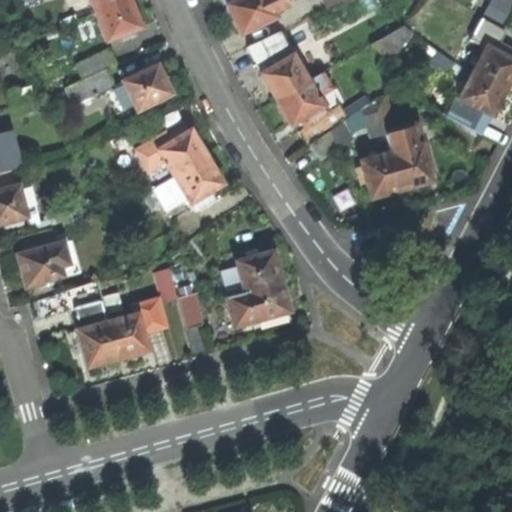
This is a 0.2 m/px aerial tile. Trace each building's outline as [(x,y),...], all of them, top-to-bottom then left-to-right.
[(87,0),(93,13),(126,1),(125,0),(87,0)] [(238,34),(272,18),(270,14),(286,7),(282,0),(220,0),(230,19),(238,34)] [(324,0),(328,8),(344,0),(324,0)] [(491,0),(483,16),(496,23),(500,25),(511,3),(506,0),(491,0)] [(126,1),(93,13),(103,41),(136,28),(132,16),(126,1)] [(390,10),(362,26),(371,44),(401,27),(390,10)] [(489,38),(511,49),(511,31),(500,25),(496,23),(489,38)] [(410,34),(401,27),(371,44),(368,46),(386,61),(410,34)] [(254,67),(286,51),(277,33),(245,48),(254,67)] [(469,41),(456,65),(502,89),(510,74),(511,70),(511,55),(488,42),(485,48),(484,47),(483,48),(469,41)] [(447,69),(452,63),(435,51),(428,60),(441,69),(443,66),(447,69)] [(75,67),(81,80),(104,70),(114,65),(108,52),(75,67)] [(263,83),(273,100),(304,82),(289,57),(258,74),(263,83)] [(456,65),(445,85),(460,93),(446,119),(455,124),(478,135),(483,124),(481,123),(485,114),(488,116),(494,105),(502,89),(456,65)] [(119,85),(103,92),(115,115),(130,107),(133,112),(167,96),(159,79),(153,67),(118,84),(119,85)] [(81,80),(61,89),(68,104),(111,85),(104,70),(81,80)] [(297,132),(305,144),(337,124),(346,118),(320,73),(304,82),(273,100),(283,117),(288,125),(298,119),(303,127),(297,132)] [(10,105),(30,99),(27,89),(8,94),(10,105)] [(372,138),(383,135),(375,108),(373,101),(346,118),(337,124),(343,135),(367,124),(372,138)] [(30,103),(19,106),(21,114),(33,111),(30,103)] [(375,108),(383,135),(393,132),(386,105),(375,108)] [(469,151),(478,135),(455,124),(447,139),(469,151)] [(162,135),(132,152),(145,173),(140,177),(148,191),(202,158),(191,141),(186,132),(184,134),(180,127),(163,137),(162,135)] [(318,161),(345,143),(335,127),(308,145),(318,161)] [(383,137),(387,154),(397,191),(416,186),(428,183),(423,164),(429,163),(424,145),(418,146),(413,129),(383,137)] [(0,174),(9,172),(18,169),(8,132),(0,134),(0,174)] [(378,197),(397,191),(387,154),(358,163),(359,167),(353,168),(357,186),(364,184),(368,199),(378,197)] [(209,171),(202,158),(148,191),(139,196),(149,212),(158,206),(162,214),(183,201),(190,212),(210,199),(207,193),(218,186),(209,171)] [(13,187),(9,172),(0,174),(0,223),(3,223),(5,230),(19,226),(18,219),(33,215),(25,184),(13,187)] [(76,210),(55,216),(59,225),(79,219),(76,210)] [(99,231),(113,227),(104,212),(94,215),(99,231)] [(43,230),(59,225),(55,216),(40,221),(43,230)] [(49,247),(45,231),(15,239),(19,255),(13,257),(17,274),(21,288),(76,273),(67,242),(49,247)] [(232,261),(240,292),(277,282),(272,263),(269,252),(232,261)] [(166,271),(153,275),(160,302),(173,299),(166,271)] [(240,292),(222,298),(230,328),(239,325),(241,332),(274,322),(272,316),(283,313),(285,313),(280,296),(277,282),(240,292)] [(190,296),(174,300),(182,332),(199,327),(190,296)] [(138,335),(163,327),(155,300),(129,307),(132,315),(103,323),(113,360),(132,355),(143,352),(138,335)] [(74,324),(99,317),(95,304),(70,312),(74,324)] [(285,319),(283,313),(272,316),(274,322),(285,319)] [(93,366),(113,360),(103,323),(73,332),(83,368),(93,366)]
